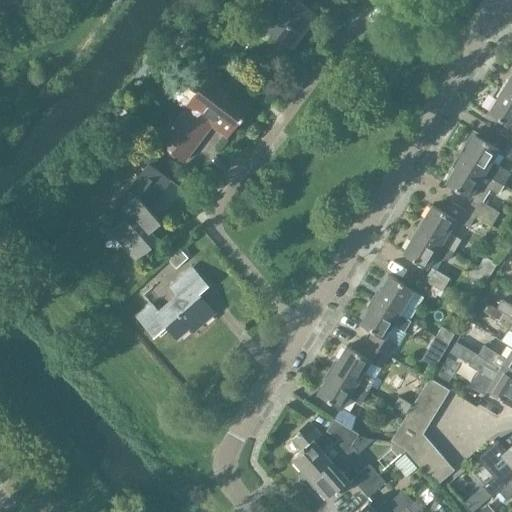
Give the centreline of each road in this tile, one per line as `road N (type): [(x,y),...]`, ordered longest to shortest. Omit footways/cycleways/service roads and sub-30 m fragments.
road 1 (residential): [(300,334),(205,217),(372,0)]
road 2 (residential): [(300,334),(499,2)]
road 3 (residential): [(253,511),(231,480),(232,453),(300,334)]
